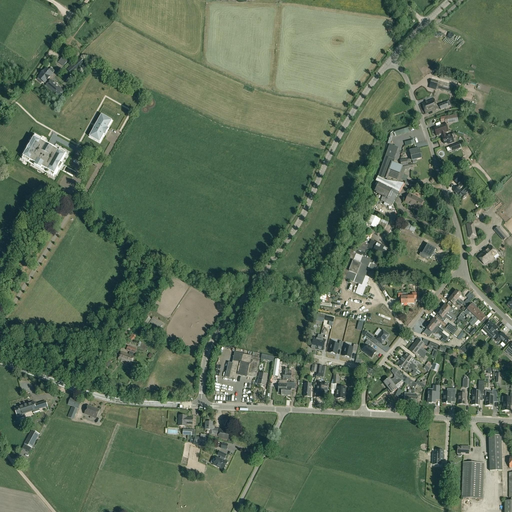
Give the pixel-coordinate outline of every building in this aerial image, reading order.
[(68,61),(63,57),(59,62),(64,66),(68,61)] [(70,74),(85,61),(81,57),(67,70),(70,74)] [(49,71),(45,69),(38,78),(44,84),(52,74),(54,71),(51,68),(49,71)] [(45,86),(59,98),(65,92),(51,80),(45,86)] [(431,80),(430,85),(436,87),(436,89),(451,93),(453,86),(438,82),(431,80)] [(437,109),(433,99),(422,104),(426,113),(437,109)] [(449,101),(447,102),(446,102),(439,105),(441,110),(449,107),(451,106),(449,101)] [(473,114),(476,105),(465,101),(463,106),(465,107),(464,110),(473,114)] [(100,143),(104,135),(105,135),(108,129),(107,129),(112,121),(102,115),(97,123),(98,124),(95,129),(94,129),(89,137),(100,143)] [(444,117),(445,122),(448,121),(448,124),(458,122),(457,115),(444,117)] [(446,137),(445,133),(448,132),(445,124),(434,128),(436,136),(441,134),(442,138),(446,137)] [(446,137),(442,138),(444,145),(450,143),(450,144),(454,143),(453,140),(456,139),(454,134),(451,135),(446,137)] [(29,163),(30,162),(35,165),(34,166),(41,170),(42,169),(47,172),(47,173),(53,177),(58,169),(60,170),(63,164),(61,163),(66,154),(54,146),(52,149),(52,148),(49,146),(49,147),(48,147),(50,144),(35,136),(30,146),(28,144),(24,151),(26,152),(22,159),(29,163)] [(449,146),(451,152),(461,148),(459,143),(449,146)] [(395,157),(396,153),(398,148),(390,145),(388,150),(378,176),(396,183),(400,183),(401,181),(403,175),(404,172),(405,171),(406,169),(404,168),(402,168),(400,174),(390,170),(393,163),(395,157)] [(421,159),(419,149),(410,151),(412,161),(413,164),(417,163),(416,160),(421,159)] [(404,168),(406,169),(405,171),(405,172),(410,171),(409,169),(410,168),(409,165),(408,165),(407,162),(407,160),(406,159),(400,161),(401,166),(402,166),(404,166),(404,168)] [(454,192),(461,200),(462,199),(463,199),(464,199),(466,197),(466,196),(465,196),(466,195),(465,194),(467,192),(461,185),(465,182),(462,178),(462,179),(461,178),(459,175),(453,180),(455,183),(456,182),(456,183),(456,184),(459,187),(454,192)] [(396,183),(385,181),(377,177),(375,182),(376,182),(399,193),(404,184),(400,183),(396,183)] [(392,206),(399,193),(376,182),(375,186),(377,187),(374,191),(376,192),(375,193),(379,195),(376,202),(381,204),(380,206),(391,211),(393,207),(392,206)] [(487,200),(493,195),(489,191),(483,196),(487,200)] [(423,202),(409,194),(405,203),(412,206),(411,207),(416,209),(419,210),(423,202)] [(482,197),(476,203),(481,208),(486,202),(482,197)] [(489,202),(483,209),(486,211),(492,205),(489,202)] [(383,232),(388,222),(382,219),(381,220),(370,215),(356,246),(358,247),(357,250),(366,254),(367,253),(372,255),(373,252),(388,260),(393,251),(378,243),(377,243),(371,241),(369,245),(362,242),(370,226),(376,230),(380,232),(380,230),(383,232)] [(473,223),(466,224),(469,239),(476,237),(473,223)] [(507,237),(498,227),(494,230),(503,241),(507,237)] [(408,239),(421,245),(423,242),(409,236),(408,239)] [(421,249),(424,251),(421,257),(429,261),(435,250),(425,243),(421,249)] [(341,277),(361,284),(357,294),(362,296),(363,294),(369,278),(364,276),(366,270),(369,264),(378,266),(379,260),(366,254),(357,250),(355,249),(355,247),(353,246),(350,252),(349,252),(349,253),(350,254),(349,257),(341,277)] [(483,254),(483,253),(478,257),(484,265),(489,261),(494,258),(493,257),(497,254),(490,246),(484,251),(485,252),(483,254)] [(467,297),(471,294),(465,288),(462,291),(467,297)] [(456,291),(452,296),(457,300),(461,295),(456,291)] [(416,292),(410,292),(410,296),(407,296),(407,304),(413,304),(413,299),(416,299),(416,292)] [(403,293),(403,294),(402,294),(402,293),(398,293),(398,299),(398,304),(407,304),(407,296),(407,293),(403,293)] [(454,305),(455,303),(461,307),(462,304),(459,301),(457,300),(452,296),(448,301),(454,305)] [(450,309),(445,305),(441,310),(455,320),(456,318),(455,317),(450,313),(452,310),(450,309)] [(470,316),(472,314),(476,309),(472,305),(467,310),(469,312),(468,314),(466,317),(468,318),(470,316)] [(481,313),(476,309),(472,314),(470,316),(472,318),(469,323),(470,325),(476,318),(481,313)] [(455,320),(441,310),(437,314),(442,319),(445,321),(447,318),(449,320),(453,323),(455,321),(455,320)] [(476,318),(470,325),(473,327),(478,320),(481,322),(485,318),(481,313),(476,318)] [(144,328),(149,320),(145,317),(139,325),(144,328)] [(151,319),(147,326),(146,325),(144,329),(149,332),(150,331),(156,334),(161,326),(151,319)] [(433,320),(430,324),(441,332),(442,333),(444,331),(439,328),(442,325),(439,323),(434,319),(433,320)] [(482,329),(490,337),(492,335),(494,337),(498,333),(496,331),(498,329),(490,321),(482,329)] [(439,334),(441,332),(430,324),(426,329),(431,333),(433,330),(439,334)] [(457,330),(450,324),(448,326),(455,332),(457,330)] [(448,326),(446,329),(454,335),(455,332),(448,326)] [(382,345),(384,341),(385,341),(386,339),(389,335),(383,330),(382,330),(383,331),(375,340),(376,340),(382,345),(381,345),(382,345)] [(374,338),(367,333),(364,336),(371,341),(374,338)] [(500,335),(498,333),(494,337),(497,339),(498,338),(503,342),(502,342),(506,345),(510,340),(502,333),(500,335)] [(318,335),(317,339),(314,338),(311,349),(315,350),(315,349),(317,350),(321,336),(318,335)] [(321,336),(317,350),(323,351),(326,340),(322,340),(323,336),(321,336)] [(417,339),(413,345),(420,350),(424,345),(417,339)] [(338,350),(338,348),(341,349),(343,342),(340,341),(339,345),(331,343),(329,353),(337,355),(338,350)] [(368,341),(365,344),(368,346),(363,352),(372,358),(376,352),(371,348),(373,345),(368,341)] [(429,342),(427,347),(433,349),(437,351),(439,346),(429,342)] [(343,356),(351,358),(352,351),(356,352),(358,345),(354,345),(353,348),(345,346),(343,356)] [(420,350),(413,345),(409,350),(416,355),(417,353),(420,355),(421,354),(425,357),(426,355),(422,352),(420,350)] [(120,352),(118,359),(132,364),(134,357),(120,352)] [(256,378),(259,361),(251,359),(252,356),(234,353),(232,364),(228,363),(225,377),(236,380),(237,375),(247,377),(247,376),(256,378)] [(406,354),(402,359),(409,364),(413,359),(406,354)] [(398,365),(405,370),(409,364),(402,359),(398,365)] [(325,368),(317,366),(317,372),(316,376),(323,377),(325,368)] [(394,376),(399,379),(403,374),(398,371),(394,376)] [(257,384),(265,386),(267,375),(260,373),(257,384)] [(409,378),(403,374),(399,379),(405,383),(409,378)] [(384,383),(388,388),(399,380),(395,377),(390,380),(389,379),(384,383)] [(409,378),(405,383),(410,386),(410,385),(412,387),(411,387),(414,389),(417,384),(424,388),(425,386),(417,381),(416,383),(409,378)] [(401,382),(399,380),(388,388),(389,390),(388,391),(390,394),(391,393),(392,394),(397,389),(396,388),(399,386),(401,382)] [(287,384),(278,383),(278,392),(281,392),(281,396),(286,396),(287,384)] [(287,383),(287,384),(286,396),(291,396),(291,389),(295,389),(295,384),(287,383)] [(323,394),(327,395),(328,385),(321,385),(321,388),(317,387),(317,398),(323,398),(323,394)] [(478,386),(478,391),(472,391),(472,405),(479,405),(480,395),(483,395),(483,386),(478,386)] [(342,399),(344,399),(345,388),(337,387),(336,399),(340,399),(340,400),(342,400),(342,399)] [(447,393),(443,393),(443,403),(447,404),(446,404),(451,404),(451,400),(450,400),(451,397),(455,397),(455,389),(447,389),(447,393)] [(434,393),(428,392),(428,403),(435,403),(435,400),(439,400),(439,390),(434,390),(434,393)] [(492,390),(492,392),(485,392),(485,396),(486,396),(485,406),(493,406),(493,399),(497,399),(496,390),(492,390)] [(510,411),(510,402),(511,402),(511,393),(510,394),(510,397),(503,397),(503,411),(510,411)] [(466,405),(466,395),(458,394),(458,405),(466,405)] [(78,409),(81,402),(70,398),(68,405),(78,409)] [(39,409),(47,407),(45,402),(37,404),(34,405),(34,404),(33,403),(26,405),(26,404),(26,405),(25,405),(24,405),(19,407),(18,408),(19,411),(18,411),(19,412),(20,415),(25,414),(32,411),(33,413),(40,411),(39,409)] [(96,419),(100,410),(88,406),(84,414),(96,419)] [(68,417),(74,420),(78,410),(72,408),(68,417)] [(179,426),(185,427),(186,425),(192,425),(193,418),(186,418),(186,416),(179,416),(179,426)] [(206,423),(206,430),(209,430),(209,435),(214,435),(213,440),(217,441),(219,429),(215,428),(215,427),(212,426),(212,423),(206,423)] [(229,431),(219,429),(217,441),(233,443),(234,438),(228,437),(229,431)] [(31,433),(25,444),(32,448),(38,438),(35,436),(35,435),(31,433)] [(501,436),(488,436),(489,472),(502,471),(501,436)] [(194,445),(208,448),(209,439),(200,438),(195,437),(194,445)] [(462,455),(469,455),(469,447),(465,447),(458,447),(457,455),(458,455),(458,456),(458,457),(459,457),(460,457),(461,457),(462,456),(462,455)] [(444,462),(444,458),(443,458),(444,451),(436,451),(435,451),(434,451),(433,452),(433,453),(434,454),(435,455),(436,455),(435,462),(444,462)] [(217,457),(213,465),(224,470),(227,462),(217,457)] [(463,463),(461,498),(482,499),(484,464),(463,463)]
